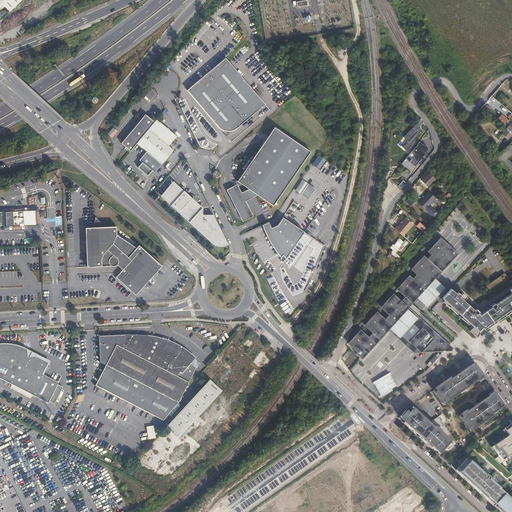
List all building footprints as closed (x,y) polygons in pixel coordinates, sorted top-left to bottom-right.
[(10,12),(21,0),(0,0),(0,10),(5,6),(10,12)] [(225,58),(187,90),(216,125),(220,128),(224,130),(230,131),(237,128),(265,104),(225,58)] [(129,152),(154,122),(145,114),(121,143),(125,147),(124,148),(129,152)] [(510,116),(502,125),(503,126),(506,128),(507,129),(511,123),(509,120),(511,117),(510,116)] [(154,122),(129,152),(135,157),(142,148),(162,164),(174,150),(169,146),(177,136),(156,119),(154,122)] [(506,128),(503,126),(500,130),(503,132),(502,134),(508,139),(511,134),(511,123),(507,129),(506,128)] [(413,124),(405,138),(407,140),(402,149),(406,151),(407,148),(411,151),(407,157),(410,159),(408,163),(416,167),(427,148),(418,143),(417,144),(414,142),(421,129),(413,124)] [(257,195),(273,206),(310,151),(275,127),(237,181),(249,189),(257,195)] [(113,128),(107,134),(112,138),(117,132),(113,128)] [(505,143),(507,139),(501,135),(499,139),(505,143)] [(511,146),(509,144),(500,153),(507,159),(511,153),(511,146)] [(500,153),(494,158),(511,174),(511,173),(511,162),(507,159),(500,153)] [(318,155),(312,165),(320,170),(326,160),(318,155)] [(151,175),(153,177),(157,173),(143,161),(134,172),(138,175),(139,173),(147,180),(151,175)] [(148,184),(153,177),(151,175),(147,180),(139,173),(138,175),(148,184)] [(429,173),(421,180),(427,187),(435,179),(429,173)] [(161,196),(171,205),(184,191),(173,181),(161,196)] [(241,192),(237,184),(226,189),(242,221),(253,216),(246,201),(257,195),(249,189),(241,192)] [(301,194),(308,199),(315,189),(308,184),(301,194)] [(184,191),(171,205),(211,243),(215,245),(217,246),(219,247),(223,247),(225,247),(228,246),(213,215),(203,215),(203,208),(184,191)] [(436,198),(429,191),(418,203),(434,217),(438,213),(430,205),(436,198)] [(0,222),(1,223),(1,225),(4,225),(4,227),(39,225),(38,208),(3,210),(3,212),(0,212),(0,222)] [(93,228),(106,227),(95,217),(93,228)] [(414,225),(405,217),(398,226),(397,225),(394,228),(404,236),(414,225)] [(277,225),(270,229),(267,223),(262,225),(267,236),(269,241),(273,247),(278,254),(281,257),(283,255),(286,260),(292,265),(298,270),(305,275),(311,279),(324,246),(283,218),(277,225)] [(116,227),(106,227),(93,228),(85,228),(87,267),(112,266),(114,265),(116,265),(117,264),(123,269),(116,277),(135,295),(161,266),(139,245),(134,251),(116,235),(116,227)] [(390,247),(393,250),(396,252),(399,249),(402,253),(406,248),(404,247),(408,243),(405,240),(403,242),(399,238),(397,241),(394,245),(393,244),(390,247)] [(430,254),(432,255),(428,259),(426,258),(423,262),(420,259),(415,265),(417,268),(414,272),(417,275),(414,279),(412,278),(408,282),(406,279),(401,285),(403,287),(399,292),(405,297),(402,301),(396,296),(392,300),(389,298),(384,303),(387,306),(383,310),(389,315),(385,319),(379,314),(376,318),(373,315),(368,322),(370,324),(366,328),(372,333),(369,337),(363,332),(359,336),(357,334),(351,340),(354,342),(350,346),(357,352),(359,350),(363,354),(371,344),(373,346),(386,333),(384,331),(389,326),(401,336),(405,332),(412,324),(416,327),(425,318),(421,314),(422,312),(412,304),(418,297),(430,307),(443,293),(432,282),(435,278),(441,272),(443,273),(449,267),(447,265),(458,253),(453,248),(451,250),(448,248),(450,246),(443,239),(439,243),(437,241),(431,247),(434,249),(430,254)] [(393,255),(396,258),(398,260),(401,257),(396,252),(393,250),(390,253),(393,255)] [(393,255),(390,253),(387,257),(393,261),(396,258),(393,255)] [(451,289),(441,300),(472,328),(469,330),(477,337),(478,334),(508,314),(511,318),(511,317),(511,279),(510,281),(506,276),(502,279),(500,276),(465,301),(451,289)] [(447,289),(435,278),(432,282),(443,293),(444,292),(447,289)] [(410,341),(422,351),(427,346),(433,351),(439,344),(445,350),(449,344),(452,342),(425,318),(416,327),(420,330),(412,339),(410,341)] [(412,339),(405,332),(401,336),(389,326),(384,331),(386,333),(388,330),(412,352),(422,351),(443,351),(451,351),(452,350),(453,349),(452,347),(449,344),(445,350),(439,344),(433,351),(427,346),(422,351),(410,341),(412,339)] [(100,377),(170,413),(178,403),(189,383),(177,377),(180,372),(182,374),(196,358),(192,355),(186,350),(184,349),(179,346),(174,343),(168,341),(162,339),(155,337),(154,337),(146,336),(136,335),(125,335),(123,345),(126,346),(124,350),(116,345),(100,377)] [(245,341),(243,344),(248,349),(254,343),(251,341),(248,344),(245,341)] [(0,378),(48,403),(49,402),(54,404),(63,387),(58,385),(58,383),(42,375),(49,361),(36,355),(29,351),(27,350),(24,348),(22,347),(19,346),(17,346),(12,345),(8,344),(3,344),(0,344),(0,378)] [(219,356),(213,363),(217,367),(224,360),(219,356)] [(429,367),(435,361),(432,359),(426,365),(429,367)] [(474,362),(435,389),(437,391),(435,392),(442,402),(444,401),(446,404),(451,400),(450,399),(478,380),(483,377),(481,374),(482,374),(474,362)] [(225,368),(216,377),(225,385),(233,376),(225,368)] [(243,373),(236,381),(247,392),(254,384),(243,373)] [(163,421),(170,413),(100,377),(96,386),(163,421)] [(177,416),(167,427),(179,438),(222,391),(210,380),(177,416)] [(497,409),(504,404),(497,394),(495,395),(494,393),(490,396),(467,413),(466,411),(462,414),(464,417),(462,418),(468,427),(470,426),(472,429),(498,410),(497,409)] [(421,439),(427,444),(428,443),(439,453),(443,447),(447,451),(453,444),(435,427),(434,428),(414,410),(410,415),(407,412),(401,418),(410,426),(408,427),(412,431),(413,431),(414,431),(414,430),(422,438),(421,439)] [(511,423),(503,429),(508,436),(491,448),(498,457),(499,456),(502,461),(505,459),(511,454),(511,423)] [(494,506),(505,494),(499,489),(500,488),(470,461),(469,462),(466,459),(455,471),(494,506)] [(412,492),(410,494),(415,499),(422,491),(416,487),(414,489),(413,488),(411,491),(412,492)] [(511,511),(511,500),(505,494),(494,506),(500,511),(511,511)]
